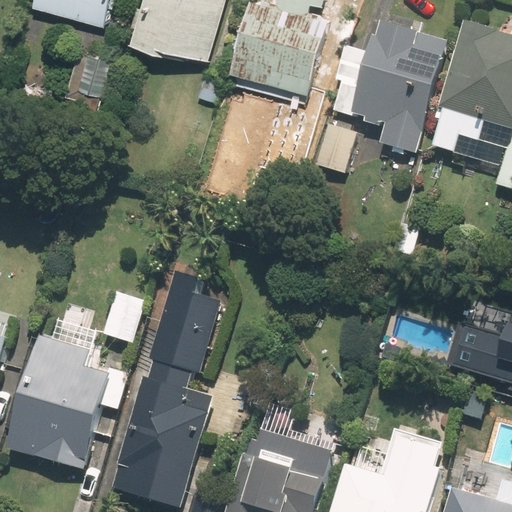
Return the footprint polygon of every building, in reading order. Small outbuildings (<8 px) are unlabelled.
[(44,0),(115,21),(121,0),(44,0)] [(237,0),(153,0),(143,38),(220,60),(237,0)] [(333,0),(266,0),(244,68),(320,92),(343,21),(329,16),(333,0)] [(511,29),(481,20),(441,142),(498,166),(506,184),(511,184),(511,29)] [(456,43),(391,23),(382,55),(354,47),(335,109),(393,126),(389,141),(424,151),(456,43)] [(117,62),(80,49),(64,96),(101,109),(117,62)] [(362,130),(333,123),(323,165),(352,171),(362,130)] [(188,255),(183,270),(122,487),(188,506),(219,396),(197,390),(232,267),(188,255)] [(126,290),(123,303),(113,336),(140,344),(154,298),(126,290)] [(0,436),(36,318),(0,307),(0,436)] [(511,324),(505,346),(453,329),(439,371),(499,390),(511,394),(511,324)] [(127,354),(52,331),(15,452),(90,475),(127,354)] [(470,389),(441,381),(426,431),(455,439),(470,389)] [(491,398),(472,392),(463,416),(482,423),(491,398)] [(319,511),(339,442),(266,422),(240,511),(319,511)] [(430,463),(360,446),(344,511),(431,511),(437,486),(425,483),(430,463)] [(511,511),(511,484),(507,483),(501,503),(458,490),(451,511),(511,511)]
